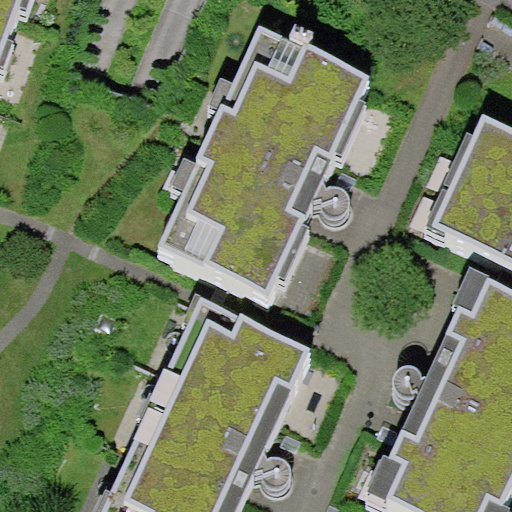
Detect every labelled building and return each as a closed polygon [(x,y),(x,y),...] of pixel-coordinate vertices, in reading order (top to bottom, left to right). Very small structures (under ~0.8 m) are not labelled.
[(0,0),(0,103),(40,0),(0,0)] [(379,93),(265,42),(168,268),(276,314),(379,93)] [(511,143),(487,133),(438,250),(511,283),(511,143)] [(511,511),(511,307),(474,289),(374,511),(511,511)] [(251,511),(320,366),(206,315),(119,511),(251,511)]
